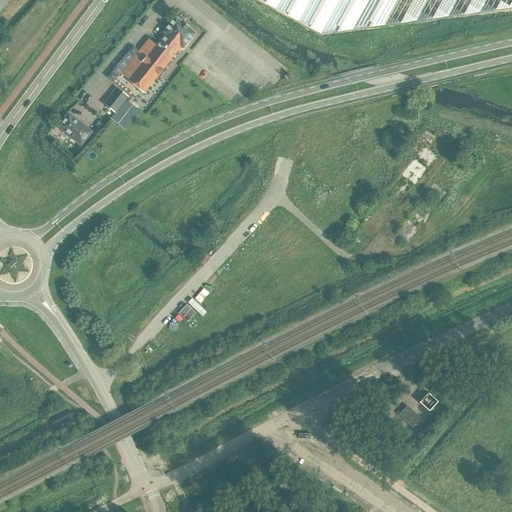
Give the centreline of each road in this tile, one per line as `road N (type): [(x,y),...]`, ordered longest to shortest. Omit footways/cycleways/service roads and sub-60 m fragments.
road 1 (secondary): [(511,43),(225,117),(102,182),(29,237)]
road 2 (secondary): [(44,254),(100,204),(200,145),(308,107),(511,58)]
road 3 (unknown): [(0,341),(90,417),(118,481),(117,511)]
road 4 (unclassified): [(152,493),(53,314)]
road 5 (tertiary): [(0,137),(99,0)]
road 6 (unknown): [(219,511),(270,487),(322,491),(356,511)]
